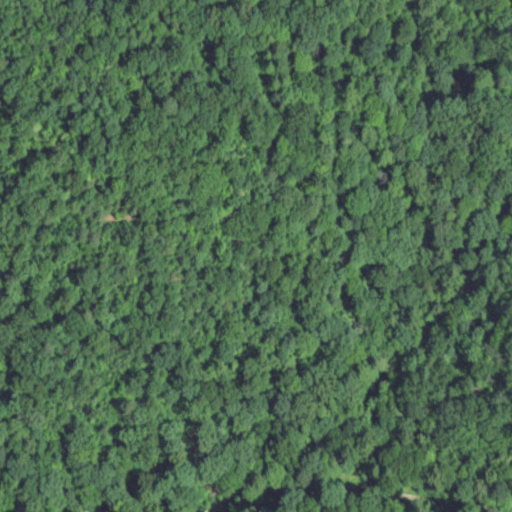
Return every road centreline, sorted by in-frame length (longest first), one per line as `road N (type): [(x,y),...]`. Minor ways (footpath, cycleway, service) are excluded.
road 1 (track): [(152,511),(334,443),(448,453),(511,481)]
road 2 (track): [(320,400),(329,334),(511,145)]
